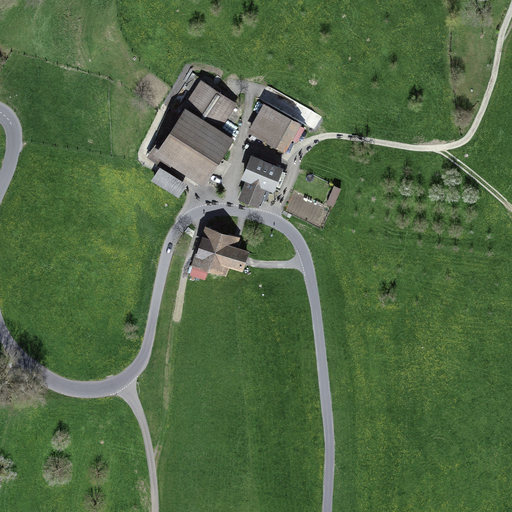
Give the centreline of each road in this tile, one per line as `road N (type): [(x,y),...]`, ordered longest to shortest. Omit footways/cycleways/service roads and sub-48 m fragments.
road 1 (unclassified): [(0,329),(22,359),(56,382),(76,389),(122,381),(145,349),(179,226),(207,210),(245,212)]
road 2 (unclassified): [(327,511),(330,426),(306,259),(283,225),(245,212)]
